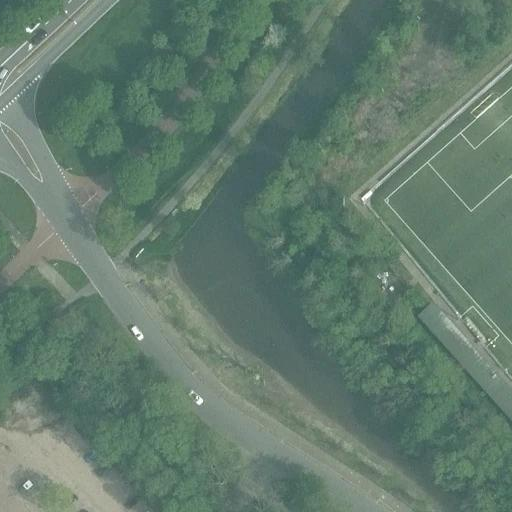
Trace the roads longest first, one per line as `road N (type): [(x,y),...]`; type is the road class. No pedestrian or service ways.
road 1 (unclassified): [(363,511),(203,410),(0,124)]
road 2 (tertiary): [(0,103),(107,0)]
